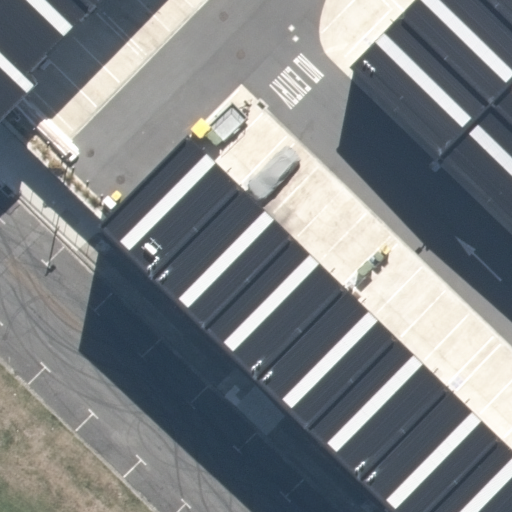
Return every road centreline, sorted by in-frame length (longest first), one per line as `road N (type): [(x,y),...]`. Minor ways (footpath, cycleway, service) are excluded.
road 1 (unknown): [(244,37),(511,298)]
road 2 (unclassified): [(227,511),(0,288)]
road 3 (unknown): [(244,37),(102,182)]
